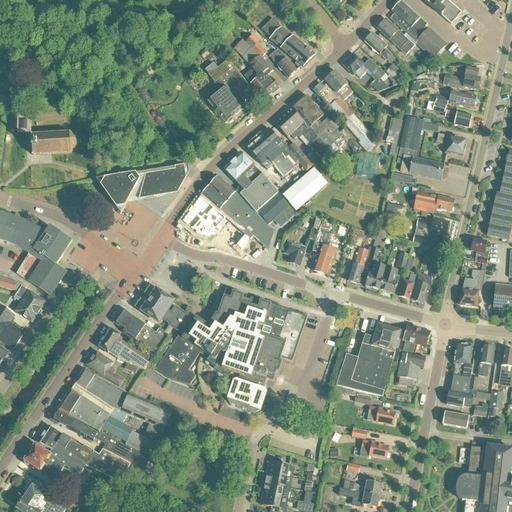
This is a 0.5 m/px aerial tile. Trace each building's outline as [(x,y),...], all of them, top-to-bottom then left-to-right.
[(446,0),(422,0),(451,26),(462,14),(446,0)] [(406,34),(414,41),(415,40),(418,41),(417,42),(435,58),(446,46),(428,30),(425,27),(426,26),(401,2),(392,13),(394,15),(390,20),(404,33),(406,30),(408,32),(406,34)] [(303,69),(315,57),(281,28),(280,29),(277,26),(278,25),(272,20),(261,30),(270,39),(269,40),(303,69)] [(406,34),(403,37),(385,20),(376,30),(389,42),(405,56),(416,44),(413,42),(414,41),(406,34)] [(373,35),(365,43),(379,57),(380,55),(391,65),(396,60),(392,56),(385,50),(387,48),(373,35)] [(260,58),(262,59),(267,54),(247,36),(242,41),(241,42),(243,43),(260,58)] [(243,43),(241,42),(234,50),(242,58),(249,67),(253,71),(245,77),(251,85),(251,86),(264,102),(271,96),(279,88),(271,78),(268,80),(264,75),(266,74),(268,76),(273,73),(262,59),(260,58),(243,43)] [(206,50),(212,57),(218,51),(212,45),(206,50)] [(288,80),(296,73),(281,55),(280,56),(276,52),(269,57),(288,80)] [(342,66),(353,77),(355,76),(360,80),(366,74),(374,82),(370,86),(378,94),(389,89),(380,81),(385,76),(370,61),(364,66),(353,55),(342,66)] [(228,62),(218,70),(217,70),(213,65),(205,72),(209,77),(222,93),(209,104),(225,124),(243,110),(230,94),(245,82),(228,62)] [(392,66),(386,73),(390,77),(398,84),(404,77),(392,66)] [(191,70),(195,76),(200,73),(197,67),(191,70)] [(477,79),(479,71),(467,68),(464,81),(445,77),(444,84),(477,92),(480,79),(477,79)] [(358,144),(368,155),(380,144),(371,133),(369,134),(353,116),(354,115),(343,102),(354,93),(335,73),(325,82),(327,85),(317,95),(329,108),(328,109),(343,125),(359,143),(358,144)] [(390,77),(388,79),(393,85),(392,86),(392,88),(396,87),(398,84),(390,77)] [(476,98),(458,94),(451,92),(449,104),(450,104),(450,105),(455,106),(455,107),(462,108),(463,107),(473,109),(476,98)] [(438,105),(446,107),(447,107),(449,100),(431,96),(430,103),(434,104),(438,105)] [(324,117),(307,97),(293,109),(304,123),(328,150),(334,145),(339,151),(352,140),(343,131),(339,134),(327,120),(321,125),(318,121),(324,117)] [(446,107),(438,105),(434,104),(432,112),(444,115),(446,107)] [(292,110),(274,125),(287,140),(291,137),(294,141),(298,137),(299,139),(302,137),(310,145),(309,146),(319,158),(328,150),(304,123),(303,124),(292,110)] [(471,118),(472,117),(457,114),(456,115),(446,112),(445,118),(455,121),(454,126),(469,130),(469,128),(471,129),(472,123),(473,119),(471,118)] [(400,134),(402,122),(391,119),(388,132),(389,132),(387,138),(386,143),(392,144),(389,157),(394,158),(399,134),(400,134)] [(438,127),(424,123),(408,119),(401,149),(397,164),(403,165),(401,172),(409,174),(409,175),(441,182),(441,178),(445,179),(447,171),(443,170),(444,167),(417,160),(419,153),(417,152),(422,130),(437,134),(438,127)] [(280,143),(268,130),(262,135),(250,145),(246,149),(262,167),(263,166),(267,171),(272,167),(283,179),(294,169),(293,167),(298,163),(307,174),(313,169),(293,145),(289,149),(282,141),(280,143)] [(69,134),(31,136),(32,156),(70,154),(76,148),(75,140),(69,134)] [(464,152),(466,142),(449,138),(448,139),(438,137),(437,144),(447,146),(445,155),(462,158),(463,157),(464,157),(464,154),(465,152),(464,152)] [(252,166),(241,155),(224,171),(240,187),(236,192),(256,214),(257,213),(268,226),(276,219),(284,226),(295,215),(277,193),(266,180),(262,176),(252,166)] [(114,167),(122,166),(121,159),(113,160),(114,167)] [(146,176),(139,201),(146,200),(145,196),(152,195),(153,199),(166,197),(165,193),(173,192),(179,191),(186,179),(185,175),(185,173),(184,167),(174,168),(175,171),(146,176)] [(296,214),(327,186),(314,170),(282,198),(296,214)] [(393,180),(417,185),(419,177),(394,172),(393,180)] [(511,175),(504,174),(502,184),(511,186),(511,175)] [(101,187),(100,187),(108,197),(116,210),(117,209),(124,208),(126,205),(140,181),(135,175),(104,180),(101,187)] [(202,195),(200,198),(226,220),(225,220),(229,223),(249,241),(250,241),(253,238),(260,244),(265,239),(271,244),(274,234),(256,214),(236,192),(235,193),(218,178),(210,186),(209,188),(203,194),(203,195),(202,195)] [(511,186),(502,184),(499,195),(511,197),(511,186)] [(454,202),(429,196),(430,192),(418,189),(413,210),(434,215),(435,211),(441,213),(441,211),(451,214),(454,202)] [(511,197),(499,195),(496,194),(494,205),(511,209),(511,197)] [(182,223),(192,232),(193,231),(197,233),(195,235),(209,239),(214,233),(218,228),(226,220),(200,198),(193,208),(196,210),(192,215),(189,213),(189,214),(182,223)] [(404,218),(406,209),(399,208),(399,207),(387,205),(385,214),(397,217),(404,218)] [(511,209),(494,205),(491,216),(511,220),(511,209)] [(306,216),(302,211),(296,216),(300,221),(306,216)] [(0,239),(7,242),(29,255),(16,275),(50,298),(67,274),(56,267),(72,243),(53,230),(49,236),(30,225),(16,219),(2,214),(0,213),(0,239)] [(511,220),(491,216),(489,226),(511,231),(511,227),(511,220)] [(318,231),(320,221),(313,219),(310,229),(318,231)] [(321,226),(319,231),(312,252),(318,254),(312,272),(328,277),(336,251),(329,249),(333,235),(329,234),(331,229),(330,229),(332,223),(323,220),(321,226)] [(437,248),(438,242),(436,242),(438,236),(446,237),(449,224),(433,220),(433,223),(423,221),(423,222),(418,221),(413,243),(427,247),(427,246),(437,248)] [(225,228),(223,236),(228,237),(229,232),(231,230),(241,239),(241,241),(248,244),(249,241),(229,223),(225,228)] [(511,231),(489,226),(487,237),(509,242),(511,231)] [(379,236),(386,238),(389,228),(381,227),(379,236)] [(487,243),(474,240),(471,252),(477,254),(475,263),(478,264),(478,265),(487,267),(490,250),(486,249),(487,243)] [(300,268),(306,251),(306,249),(287,243),(283,256),(290,258),(288,264),(300,268)] [(368,260),(371,248),(369,248),(367,252),(359,249),(354,266),(352,266),(347,282),(358,286),(363,269),(365,259),(368,260)] [(379,251),(371,248),(368,260),(369,260),(368,260),(375,262),(379,251)] [(438,253),(430,278),(438,280),(445,255),(438,253)] [(396,268),(404,271),(409,256),(400,254),(396,268)] [(386,269),(384,268),(374,265),(371,275),(369,274),(365,288),(379,292),(386,269)] [(386,269),(379,292),(394,296),(398,283),(395,282),(398,272),(386,269)] [(476,281),(465,280),(462,291),(459,304),(461,307),(477,308),(479,293),(481,294),(483,273),(472,272),(471,279),(476,279),(476,281)] [(399,298),(409,301),(416,277),(410,275),(408,283),(403,281),(399,298)] [(417,283),(412,301),(422,305),(426,293),(428,293),(432,279),(420,275),(418,283),(417,283)] [(24,285),(0,277),(0,287),(14,291),(14,290),(18,292),(14,298),(21,303),(15,312),(32,324),(46,304),(24,288),(25,286),(24,285)] [(511,286),(495,285),(493,309),(511,311),(511,286)] [(280,358),(292,362),(307,318),(251,299),(250,302),(242,299),(243,297),(226,291),(218,316),(216,315),(209,327),(197,319),(191,327),(188,325),(192,319),(175,308),(171,313),(167,311),(173,302),(156,291),(142,312),(159,324),(162,320),(170,325),(169,326),(177,332),(178,330),(182,333),(156,372),(169,381),(190,388),(196,378),(188,373),(201,355),(202,355),(204,353),(211,358),(208,362),(217,368),(215,370),(229,379),(233,373),(240,376),(238,377),(239,379),(233,382),(227,400),(230,407),(254,415),(260,411),(266,394),(263,387),(266,378),(273,380),(276,371),(278,372),(281,362),(279,361),(280,358)] [(0,306),(0,340),(14,351),(25,334),(10,324),(15,316),(0,306)] [(138,324),(124,313),(115,326),(130,336),(128,338),(156,355),(168,338),(158,331),(156,335),(144,328),(138,324)] [(364,336),(358,359),(349,391),(381,400),(401,332),(377,326),(374,339),(364,336)] [(418,330),(407,327),(403,341),(406,342),(402,354),(407,355),(409,355),(413,338),(416,339),(418,330)] [(409,355),(407,355),(405,366),(418,368),(423,369),(425,358),(415,356),(418,346),(426,348),(430,334),(418,330),(416,339),(413,338),(409,355)] [(115,343),(119,337),(111,332),(99,350),(117,361),(126,365),(124,370),(136,374),(138,369),(144,372),(149,366),(115,343)] [(464,346),(456,345),(454,358),(453,358),(452,363),(453,364),(453,365),(454,365),(452,378),(452,382),(451,390),(468,393),(470,378),(472,367),(470,367),(472,347),(470,346),(465,345),(464,346)] [(491,367),(494,349),(482,347),(480,360),(479,360),(479,363),(479,364),(477,378),(487,380),(489,367),(491,367)] [(511,377),(511,352),(503,351),(499,380),(511,382),(511,377)] [(113,364),(97,353),(87,367),(118,388),(123,381),(114,374),(115,372),(110,369),(113,364)] [(349,391),(358,359),(346,356),(339,379),(337,387),(349,391)] [(418,368),(405,366),(400,365),(398,379),(416,382),(418,368)] [(85,371),(71,391),(104,413),(109,416),(108,418),(121,426),(126,415),(149,425),(143,439),(158,447),(159,444),(173,414),(149,403),(130,395),(129,395),(126,394),(126,393),(85,371)] [(470,378),(468,393),(476,394),(478,379),(470,378)] [(335,389),(333,398),(340,399),(341,394),(345,395),(346,391),(335,389)] [(448,392),(446,406),(462,409),(463,409),(470,410),(472,397),(475,398),(476,394),(468,393),(451,390),(450,393),(448,392)] [(69,394),(57,412),(118,443),(151,460),(158,447),(143,439),(131,433),(132,431),(127,428),(123,426),(121,426),(108,418),(109,416),(104,413),(71,391),(71,392),(69,394)] [(492,393),(489,415),(490,415),(490,417),(495,418),(496,410),(501,411),(504,395),(492,393)] [(355,397),(354,403),(369,406),(370,401),(355,397)] [(474,417),(486,419),(488,404),(483,403),(482,408),(475,407),(474,417)] [(387,411),(378,409),(378,410),(369,408),(366,422),(375,424),(393,428),(396,415),(387,413),(387,411)] [(56,412),(49,421),(93,443),(94,439),(105,445),(102,451),(101,452),(129,467),(130,465),(145,473),(151,460),(118,443),(57,412),(56,412)] [(454,428),(456,416),(445,414),(442,426),(454,428)] [(456,416),(454,428),(466,430),(468,418),(456,416)] [(49,427),(37,444),(51,451),(68,460),(85,468),(119,485),(130,467),(129,467),(101,452),(99,456),(94,452),(84,446),(82,448),(63,435),(62,436),(49,427)] [(351,438),(365,441),(367,432),(353,430),(351,438)] [(368,458),(384,461),(386,462),(389,448),(379,446),(380,445),(371,443),(371,444),(362,442),(361,450),(369,451),(368,458)] [(35,446),(24,463),(40,474),(39,474),(54,482),(64,468),(69,471),(68,472),(78,479),(85,468),(68,460),(51,451),(48,455),(35,446)] [(456,489),(456,493),(457,497),(459,500),(462,502),(465,502),(463,511),(511,511),(511,479),(511,484),(509,484),(510,473),(511,450),(503,449),(504,446),(498,446),(498,449),(487,448),(487,450),(471,449),(468,477),(464,477),(461,478),(458,481),(457,485),(456,489)] [(330,459),(339,458),(338,450),(330,450),(330,459)] [(369,451),(361,450),(359,458),(368,460),(368,458),(369,451)] [(270,463),(267,474),(286,478),(287,472),(294,473),(294,469),(288,467),(270,463)] [(346,472),(358,475),(360,467),(348,465),(346,472)] [(287,489),(290,490),(291,485),(292,479),(289,479),(286,478),(267,474),(265,485),(284,489),(287,489)] [(344,482),(343,490),(348,491),(379,498),(381,486),(367,483),(365,489),(358,487),(358,486),(349,484),(349,483),(344,482)] [(284,489),(265,485),(263,495),(282,499),(285,500),(288,500),(289,495),(290,490),(287,489),(284,489)] [(22,503),(15,511),(65,511),(67,511),(72,506),(61,499),(56,505),(51,502),(53,500),(47,496),(48,495),(40,490),(38,492),(32,488),(22,503)] [(343,490),(341,498),(346,499),(352,500),(351,506),(361,508),(362,506),(376,509),(379,498),(348,491),(343,490)] [(77,503),(94,511),(96,511),(100,505),(75,491),(70,499),(75,502),(75,501),(77,502),(77,503)] [(282,499),(263,495),(261,506),(271,509),(270,511),(285,511),(287,506),(288,500),(285,500),(282,499)] [(299,503),(298,511),(300,511),(301,511),(313,511),(315,506),(299,503)]
